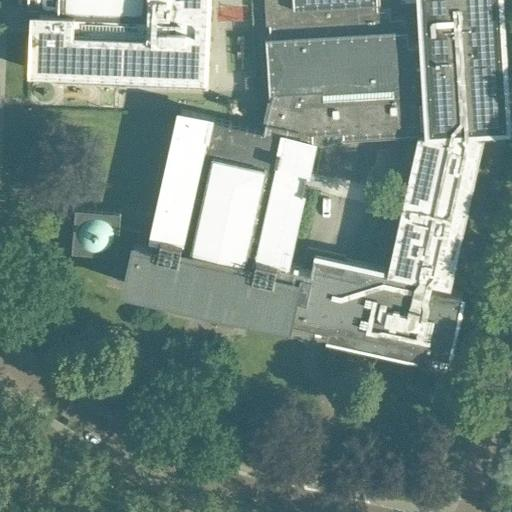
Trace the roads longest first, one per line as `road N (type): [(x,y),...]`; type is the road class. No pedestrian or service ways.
road 1 (tertiary): [(186,468),(106,429),(18,371)]
road 2 (residential): [(470,511),(511,342)]
road 3 (tertiary): [(354,511),(186,468)]
